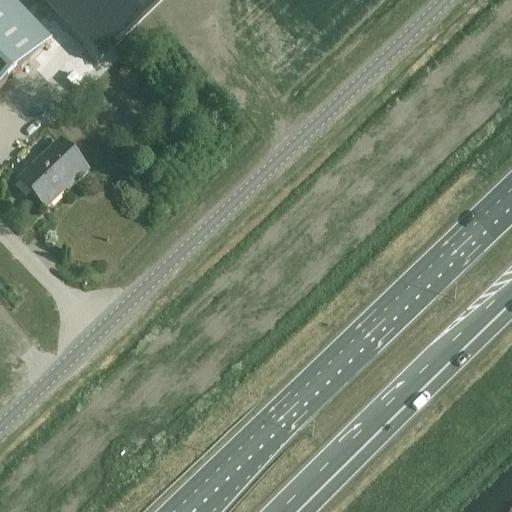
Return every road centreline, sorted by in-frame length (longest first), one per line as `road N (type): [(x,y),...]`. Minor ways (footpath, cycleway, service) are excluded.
road 1 (unclassified): [(0,429),(450,0)]
road 2 (trunk): [(511,191),(182,511)]
road 3 (trunk): [(292,511),(511,300)]
